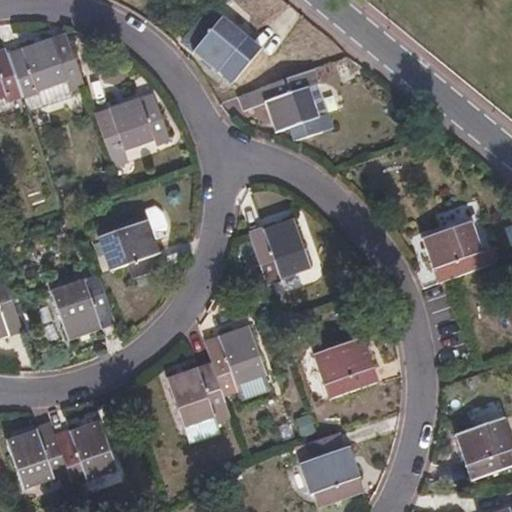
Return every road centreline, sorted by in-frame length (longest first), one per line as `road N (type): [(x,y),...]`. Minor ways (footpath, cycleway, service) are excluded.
road 1 (residential): [(386,511),(413,457),(422,374),(404,291),(354,216),(293,169),(216,143)]
road 2 (residential): [(0,394),(72,390),(129,366),(175,326),(207,274),(221,215),(216,143)]
road 3 (residential): [(216,143),(192,92),(147,42),(89,10),(30,0)]
road 4 (unclassified): [(323,0),(511,155)]
